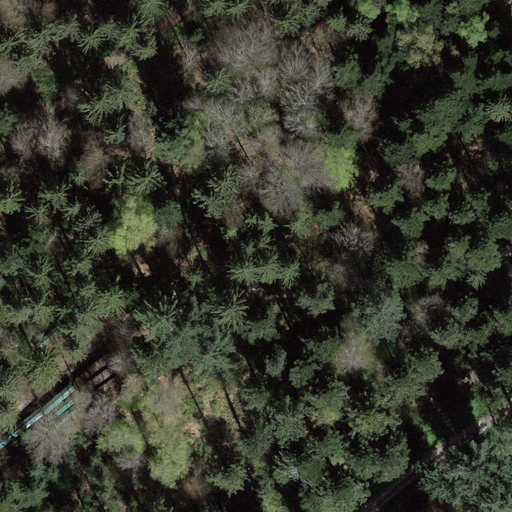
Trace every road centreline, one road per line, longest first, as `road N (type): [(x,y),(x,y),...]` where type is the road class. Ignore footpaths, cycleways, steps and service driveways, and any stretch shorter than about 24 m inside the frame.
road 1 (track): [(0,149),(189,0)]
road 2 (track): [(511,401),(363,511)]
